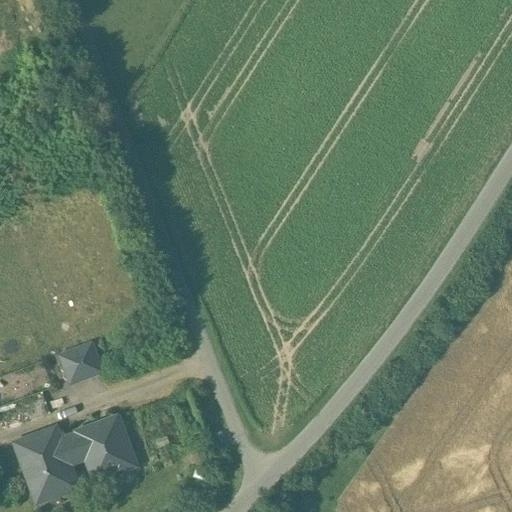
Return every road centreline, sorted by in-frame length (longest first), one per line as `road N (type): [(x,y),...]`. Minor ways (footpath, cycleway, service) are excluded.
road 1 (unclassified): [(261,484),(73,0)]
road 2 (unclassified): [(261,484),(403,326),(511,158)]
